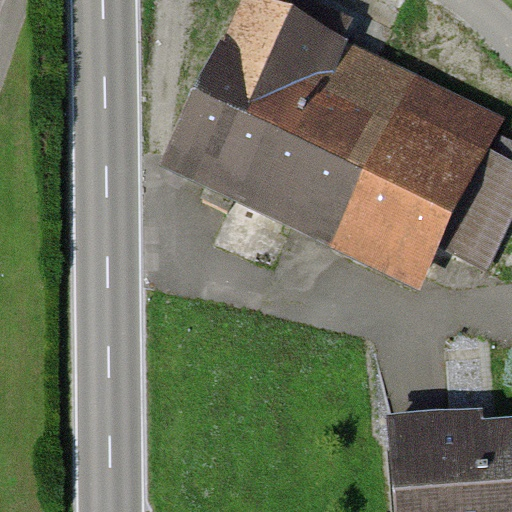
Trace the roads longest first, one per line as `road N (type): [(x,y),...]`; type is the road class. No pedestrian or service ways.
road 1 (secondary): [(110,511),(105,0)]
road 2 (track): [(157,256),(175,0)]
